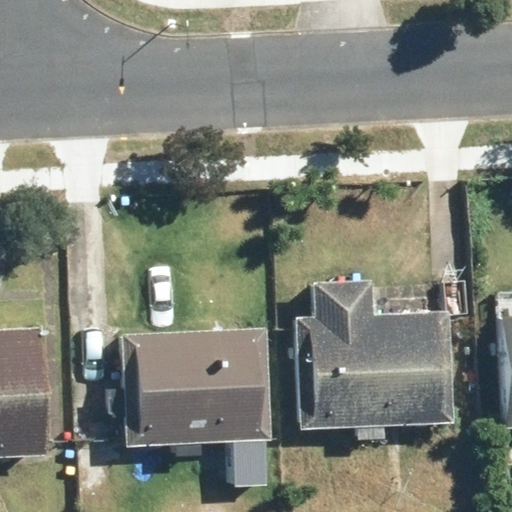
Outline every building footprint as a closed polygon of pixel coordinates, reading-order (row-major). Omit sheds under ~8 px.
[(290,426),(443,418),(437,307),(360,312),(358,276),(303,279),(305,312),(284,313),(290,426)] [(511,511),(511,313),(490,315),(497,425),(511,423),(511,500),(509,501),(503,508),(501,511),(511,511)] [(0,453),(37,451),(30,324),(0,325),(0,453)] [(258,437),(265,437),(260,325),(113,331),(118,442),(223,438),(225,484),(259,482),(258,437)] [(17,470),(7,468),(0,470),(0,503),(9,506),(19,503),(25,496),(27,486),(24,477),(17,470)]
